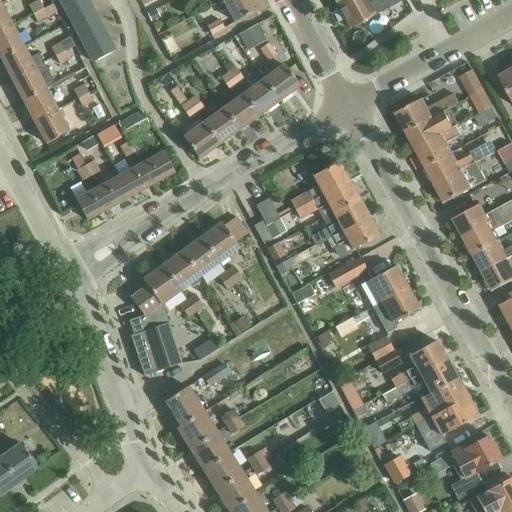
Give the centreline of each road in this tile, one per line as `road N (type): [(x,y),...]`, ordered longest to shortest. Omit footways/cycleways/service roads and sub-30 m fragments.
road 1 (residential): [(511,407),(347,106)]
road 2 (residential): [(69,274),(347,106)]
road 3 (residential): [(146,469),(69,274)]
road 4 (residential): [(347,106),(511,16)]
road 5 (residential): [(69,274),(0,146)]
road 6 (residential): [(347,106),(285,0)]
